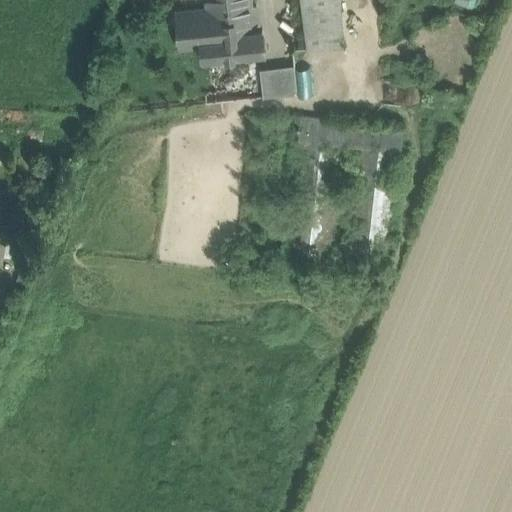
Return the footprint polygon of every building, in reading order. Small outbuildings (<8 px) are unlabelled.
[(206,0),(207,8),(251,4),(250,0),(206,0)] [(340,0),(300,0),(307,47),(344,43),(340,0)] [(251,4),(207,8),(210,36),(201,37),(202,44),(204,58),(204,59),(205,59),(263,52),(263,53),(265,52),(265,51),(264,51),(262,31),(263,31),(262,30),(261,30),(254,31),(251,4)] [(207,8),(178,12),(181,47),(202,44),(201,37),(210,36),(207,8)] [(294,66),(262,70),(265,96),(297,93),(294,66)] [(296,114),(257,109),(240,259),(278,263),(296,114)] [(405,126),(301,114),(299,137),(344,142),(357,144),(402,149),(405,126)] [(344,142),(299,137),(284,264),(329,269),(344,142)] [(402,149),(357,144),(343,270),(388,275),(402,149)]
